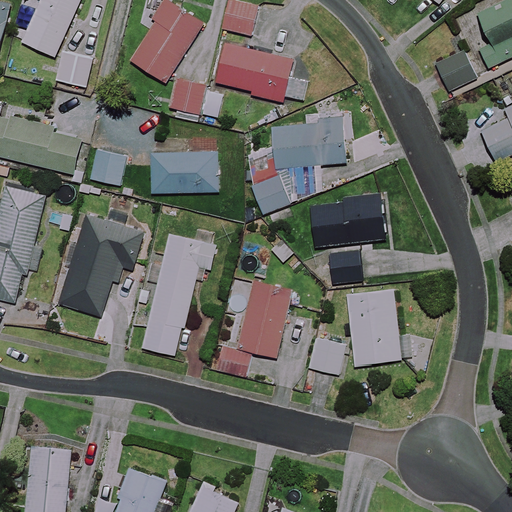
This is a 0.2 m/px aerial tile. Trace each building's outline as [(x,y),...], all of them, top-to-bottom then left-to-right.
[(81,0),(38,0),(38,2),(41,3),(23,43),(56,58),(81,0)] [(258,6),(230,0),(227,0),(221,29),(251,35),(258,6)] [(511,57),(511,0),(507,0),(478,15),(485,29),(469,37),(485,71),(511,57)] [(204,26),(166,1),(154,20),(158,22),(132,61),(167,83),(204,26)] [(0,54),(11,5),(0,2),(0,54)] [(294,60),(224,45),(216,83),(253,92),(252,96),(284,103),(294,60)] [(94,59),(63,52),(57,81),(87,88),(94,59)] [(475,81),(462,53),(436,66),(449,93),(475,81)] [(206,87),(177,79),(169,107),(189,113),(187,121),(197,123),(206,87)] [(224,96),(210,92),(203,114),(218,119),(224,96)] [(511,155),(511,104),(505,108),(509,116),(480,130),(496,163),(511,155)] [(54,128),(0,115),(0,156),(74,174),(83,135),(54,128)] [(346,163),(342,122),(272,129),(275,170),(346,163)] [(126,154),(97,149),(92,180),(121,185),(126,154)] [(219,193),(219,153),(152,153),(152,193),(219,193)] [(290,205),(281,176),(253,185),(262,214),(290,205)] [(47,195),(9,185),(0,218),(0,301),(14,305),(22,277),(27,279),(37,246),(34,245),(47,195)] [(386,240),(380,194),(344,198),(344,202),(312,206),(318,248),(386,240)] [(102,318),(113,283),(119,285),(124,268),(133,271),(144,234),(87,217),(60,305),(102,318)] [(217,246),(171,235),(144,348),(178,356),(199,267),(211,270),(217,246)] [(294,254),(281,240),(271,249),(284,264),(294,254)] [(362,281),(359,250),(327,253),(330,284),(362,281)] [(292,291),(250,282),(236,347),(220,344),(215,370),(247,377),(252,352),(278,358),(292,291)] [(402,361),(393,290),(347,296),(356,366),(402,361)] [(346,345),(316,339),(310,369),(340,374),(346,345)] [(66,511),(72,451),(33,447),(25,511),(66,511)] [(158,511),(167,480),(129,469),(116,511),(158,511)] [(235,511),(240,503),(215,491),(217,487),(206,481),(204,486),(191,511),(235,511)]
